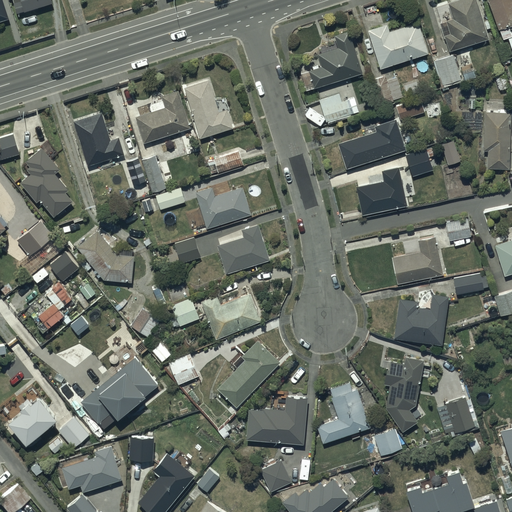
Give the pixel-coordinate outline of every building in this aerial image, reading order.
[(11,1),(14,12),(50,1),(49,0),(12,0),(13,0),(11,1)] [(475,0),(452,0),(446,2),(449,12),(435,16),(442,37),(443,37),(447,49),(487,37),(475,0)] [(511,0),(487,0),(497,28),(499,27),(502,38),(511,35),(509,29),(511,27),(511,0)] [(384,23),(366,29),(378,67),(426,52),(416,21),(387,30),(384,23)] [(348,29),(331,33),(335,47),(316,52),(320,67),(308,70),(313,85),(360,71),(348,29)] [(455,68),(451,54),(433,60),(441,86),(443,85),(444,90),(450,88),(450,85),(460,81),(457,73),(461,72),(459,67),(455,68)] [(392,77),(390,68),(368,74),(377,105),(391,101),(391,100),(402,97),(396,76),(392,77)] [(508,86),(502,71),(493,74),(498,90),(508,86)] [(216,110),(206,78),(182,86),(199,137),(230,126),(224,108),(216,110)] [(176,89),(159,95),(161,100),(147,104),(149,111),(133,115),(142,143),(173,132),(173,133),(178,132),(177,130),(189,126),(176,89)] [(340,100),(337,92),(319,98),(327,123),(351,115),(350,111),(356,109),(352,97),(340,100)] [(419,98),(396,105),(400,118),(423,112),(419,98)] [(99,111),(71,120),(85,165),(122,153),(116,136),(108,138),(99,111)] [(509,111),(483,111),(482,150),(487,150),(486,168),(507,168),(509,111)] [(404,148),(394,118),(373,125),(374,130),(336,142),(344,167),(404,148)] [(0,136),(0,157),(17,153),(12,133),(0,136)] [(453,139),(440,143),(447,163),(459,159),(453,139)] [(28,172),(17,180),(34,201),(37,198),(51,215),(70,199),(63,190),(66,188),(53,171),(58,167),(40,145),(23,159),(24,160),(21,163),(28,172)] [(403,153),(409,174),(431,168),(425,147),(403,153)] [(241,164),(236,150),(211,157),(212,159),(206,161),(210,173),(216,171),(216,172),(241,164)] [(166,185),(155,152),(139,158),(147,178),(151,191),(166,185)] [(139,158),(138,155),(126,159),(133,182),(147,178),(139,158)] [(405,205),(397,166),(380,170),(382,179),(354,185),(360,214),(405,205)] [(212,194),(209,186),(193,191),(204,227),(249,213),(241,185),(212,194)] [(179,186),(154,194),(159,208),(183,200),(179,186)] [(444,221),(447,239),(469,235),(466,217),(444,221)] [(51,235),(38,219),(15,238),(28,254),(51,235)] [(215,243),(224,272),(268,258),(257,223),(240,228),(242,235),(215,243)] [(102,278),(129,281),(132,249),(118,249),(118,253),(115,253),(95,229),(75,246),(82,255),(77,258),(86,270),(91,266),(93,268),(91,270),(96,276),(99,274),(102,278)] [(389,255),(394,282),(441,273),(434,235),(417,239),(419,249),(389,255)] [(193,236),(173,242),(179,261),(199,255),(193,236)] [(511,237),(493,243),(502,274),(511,270),(511,237)] [(67,251),(50,265),(64,282),(81,269),(67,251)] [(8,294),(13,301),(28,288),(33,295),(49,283),(39,270),(8,294)] [(451,278),(453,292),(482,287),(480,272),(451,278)] [(80,278),(74,282),(85,298),(91,294),(80,278)] [(511,288),(492,295),(498,314),(511,309),(511,288)] [(199,300),(214,337),(259,320),(248,292),(219,303),(215,294),(199,300)] [(397,297),(391,337),(440,344),(447,295),(430,292),(428,307),(416,305),(417,300),(397,297)] [(177,323),(178,325),(198,317),(190,296),(165,306),(172,325),(177,323)] [(141,307),(129,324),(145,335),(157,319),(141,307)] [(30,309),(23,315),(35,329),(42,323),(30,309)] [(230,363),(235,367),(215,387),(234,405),(278,361),(256,339),(240,354),(239,353),(230,363)] [(160,342),(150,350),(160,361),(169,353),(160,342)] [(167,361),(176,383),(197,375),(188,352),(167,361)] [(156,383),(132,355),(78,400),(96,422),(109,411),(113,416),(115,414),(117,415),(156,383)] [(386,383),(382,405),(400,430),(415,419),(407,408),(414,403),(421,359),(402,356),(401,362),(384,359),(381,382),(386,383)] [(359,370),(370,385),(378,380),(367,364),(359,370)] [(315,423),(321,442),(368,426),(356,387),(350,389),(348,381),(328,387),(331,395),(329,396),(335,416),(315,423)] [(20,407),(6,418),(25,440),(55,415),(37,393),(29,400),(27,398),(18,405),(20,407)] [(246,407),(243,437),(301,443),(305,396),(283,394),(282,408),(260,406),(260,408),(246,407)] [(465,397),(445,404),(455,434),(475,427),(465,397)] [(72,446),(87,433),(72,416),(57,429),(72,446)] [(511,423),(498,427),(511,475),(511,423)] [(393,427),(372,434),(379,454),(400,447),(393,427)] [(129,435),(127,457),(150,459),(152,437),(129,435)] [(78,482),(81,490),(119,478),(109,444),(92,449),(94,455),(60,465),(66,486),(78,482)] [(164,450),(149,468),(156,474),(135,501),(148,511),(160,511),(192,474),(164,450)] [(279,459),(258,468),(268,490),(289,480),(279,459)] [(208,467),(195,482),(205,490),(217,475),(208,467)] [(462,469),(403,487),(411,511),(426,511),(442,507),(443,510),(453,506),(452,503),(480,494),(475,478),(466,481),(462,469)] [(292,490),(280,501),(290,511),(328,511),(329,510),(346,496),(330,477),(321,485),(318,482),(307,491),(304,487),(296,494),(292,490)] [(0,495),(0,504),(5,511),(7,511),(27,497),(16,483),(0,495)] [(504,511),(498,492),(472,500),(475,511),(504,511)] [(98,511),(99,511),(83,493),(67,506),(72,511),(98,511)] [(225,511),(205,499),(197,511),(225,511)]
